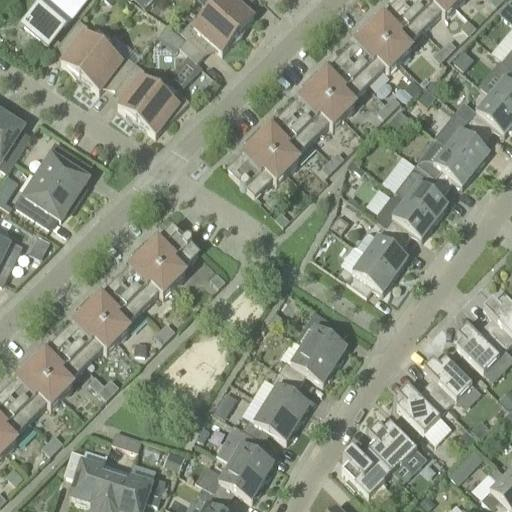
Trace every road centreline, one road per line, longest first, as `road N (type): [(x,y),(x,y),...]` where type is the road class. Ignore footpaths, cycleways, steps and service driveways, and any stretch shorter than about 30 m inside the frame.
road 1 (residential): [(297,511),(397,344),(511,195)]
road 2 (residential): [(10,324),(163,173)]
road 3 (residential): [(163,173),(315,23)]
road 4 (residential): [(163,173),(0,70)]
